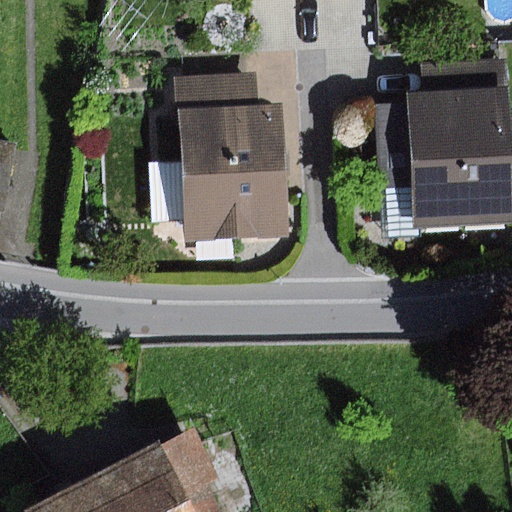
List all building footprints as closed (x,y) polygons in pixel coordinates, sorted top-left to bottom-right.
[(178,77),(180,112),(259,107),(257,73),(178,77)] [(511,127),(510,92),(412,96),(412,104),(416,185),(418,230),(511,225),(511,127)] [(416,185),(412,104),(378,105),(381,186),(416,185)] [(259,107),(180,112),(186,243),(289,239),(283,107),(259,107)] [(17,147),(0,143),(0,210),(6,212),(17,147)] [(418,230),(416,185),(381,186),(383,242),(419,240),(418,230)] [(196,432),(162,450),(193,511),(221,511),(208,487),(221,481),(196,432)] [(159,445),(29,511),(193,511),(162,450),(159,445)]
